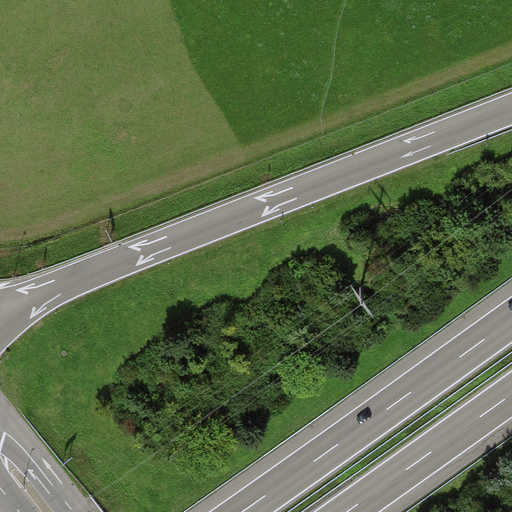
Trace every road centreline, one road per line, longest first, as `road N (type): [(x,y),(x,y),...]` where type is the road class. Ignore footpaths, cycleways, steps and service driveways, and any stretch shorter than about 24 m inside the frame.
road 1 (motorway): [(511,108),(27,300)]
road 2 (motorway): [(511,320),(244,511)]
road 3 (motorway): [(348,511),(511,394)]
